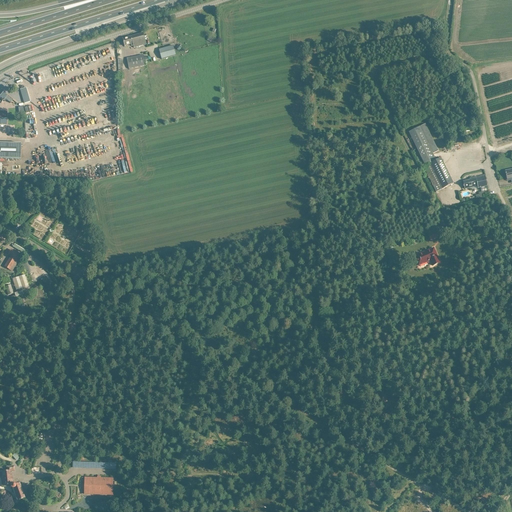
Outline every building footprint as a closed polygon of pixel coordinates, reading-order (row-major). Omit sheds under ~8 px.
[(147,44),(143,33),(123,39),(125,46),(133,44),(134,48),(147,44)] [(159,50),(162,59),(176,56),(177,55),(174,46),(159,50)] [(142,55),(127,58),(129,69),(145,66),(143,60),(147,60),(146,56),(143,57),(142,55)] [(30,85),(24,87),(27,101),(33,100),(30,85)] [(0,92),(0,103),(0,104),(4,99),(7,101),(10,97),(1,91),(0,92)] [(441,158),(436,161),(433,154),(438,151),(425,124),(409,132),(425,166),(424,167),(436,192),(453,184),(441,158)] [(0,158),(20,159),(21,144),(0,143),(0,158)] [(478,188),(482,187),(487,186),(485,175),(469,179),(470,180),(463,182),(464,188),(477,186),(478,188)] [(438,230),(428,234),(431,241),(441,237),(438,230)] [(440,263),(434,248),(415,256),(419,266),(430,261),(433,266),(440,263)] [(10,257),(4,267),(12,272),(21,257),(11,250),(7,255),(10,257)] [(35,254),(32,258),(33,259),(30,264),(29,263),(21,277),(30,283),(40,266),(38,265),(40,263),(42,264),(44,260),(35,254)] [(11,285),(5,286),(8,295),(14,293),(11,285)] [(15,295),(12,297),(13,299),(16,298),(16,297),(24,294),(22,290),(14,293),(15,295)] [(7,472),(0,472),(0,477),(1,477),(2,486),(5,486),(5,487),(11,486),(17,501),(25,499),(19,483),(13,485),(12,472),(16,471),(15,466),(7,467),(7,472)] [(114,478),(85,477),(84,495),(113,495),(114,478)]
